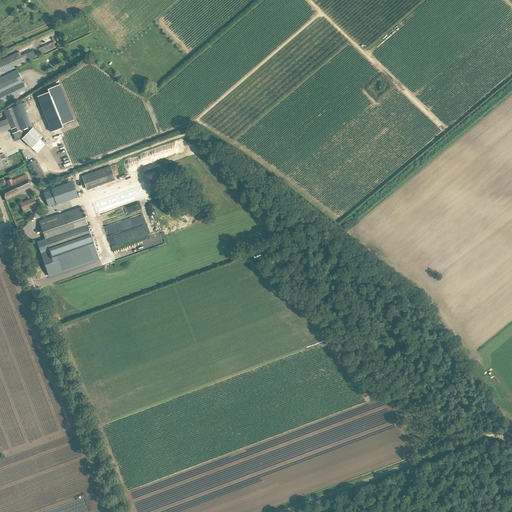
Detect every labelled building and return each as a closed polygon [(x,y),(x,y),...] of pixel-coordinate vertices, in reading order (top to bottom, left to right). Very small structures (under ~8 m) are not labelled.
[(45,52),(56,47),(54,42),(43,47),(45,52)] [(0,74),(24,63),(19,52),(0,60),(0,76),(0,74)] [(0,101),(1,102),(2,102),(19,94),(19,93),(16,88),(24,84),(23,83),(17,70),(0,78),(0,101)] [(61,125),(74,120),(60,84),(47,90),(47,92),(37,96),(52,132),(62,128),(61,125)] [(0,132),(11,129),(12,133),(14,133),(16,137),(21,135),(22,139),(32,148),(43,136),(31,126),(32,125),(23,103),(4,111),(7,119),(0,121),(0,132)] [(55,159),(67,154),(66,151),(53,157),(55,159)] [(36,159),(31,162),(41,178),(46,175),(36,159)] [(115,178),(112,171),(111,166),(82,176),(84,181),(86,187),(115,178)] [(29,180),(27,174),(26,174),(13,180),(12,179),(7,181),(9,186),(1,189),(5,198),(32,186),(29,180)] [(51,190),(43,193),(48,208),(56,205),(57,206),(78,198),(72,182),(51,189),(51,190)] [(34,197),(20,203),(23,211),(37,205),(34,197)] [(139,202),(113,209),(115,216),(141,209),(139,202)] [(46,239),(38,242),(49,276),(100,258),(89,227),(82,207),(60,215),(59,214),(44,219),(39,221),(46,239)] [(137,226),(145,223),(142,213),(133,216),(137,226)] [(53,296),(56,308),(62,306),(59,294),(53,296)]
